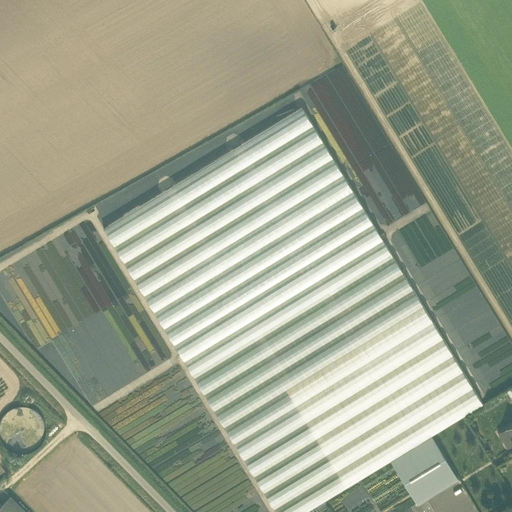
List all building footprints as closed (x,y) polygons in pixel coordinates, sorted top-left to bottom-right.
[(383,241),(302,108),(104,228),(185,361),(237,447),(276,511),(303,511),(390,459),(431,434),(483,405),(436,327),(383,241)] [(50,283),(44,286),(68,328),(66,328),(55,340),(74,373),(88,365),(94,370),(93,363),(99,356),(114,355),(113,347),(111,347),(106,306),(107,306),(106,301),(110,299),(105,290),(98,291),(97,285),(103,284),(96,273),(93,276),(79,262),(86,274),(81,274),(77,268),(70,272),(74,279),(73,279),(73,280),(50,283)] [(45,439),(33,404),(6,413),(10,425),(6,426),(14,450),(45,439)] [(431,434),(390,459),(417,503),(458,478),(431,434)] [(0,511),(25,511),(10,496),(0,506),(0,511)]
